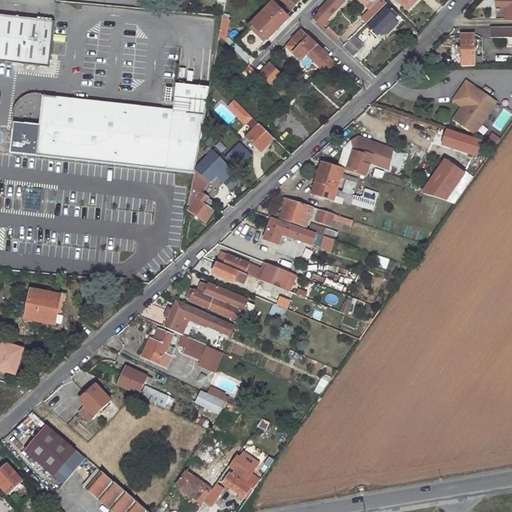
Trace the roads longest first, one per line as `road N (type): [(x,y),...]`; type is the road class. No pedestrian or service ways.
road 1 (residential): [(377,90),(0,429)]
road 2 (secondary): [(511,477),(303,511)]
road 3 (residential): [(465,0),(377,90)]
